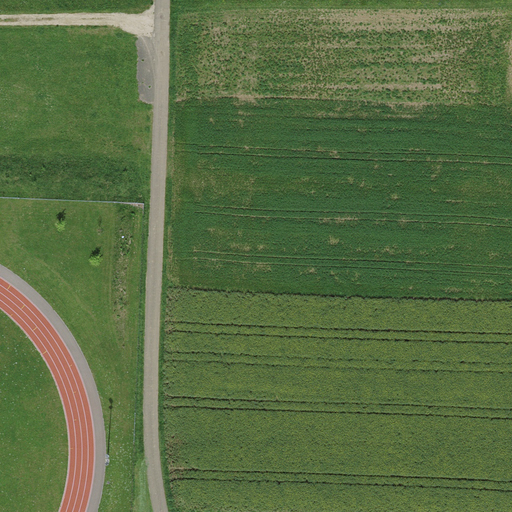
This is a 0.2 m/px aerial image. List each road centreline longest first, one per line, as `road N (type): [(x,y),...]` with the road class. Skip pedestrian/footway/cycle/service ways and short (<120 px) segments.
road 1 (track): [(165,0),(152,358),(160,511)]
road 2 (track): [(165,14),(0,17)]
